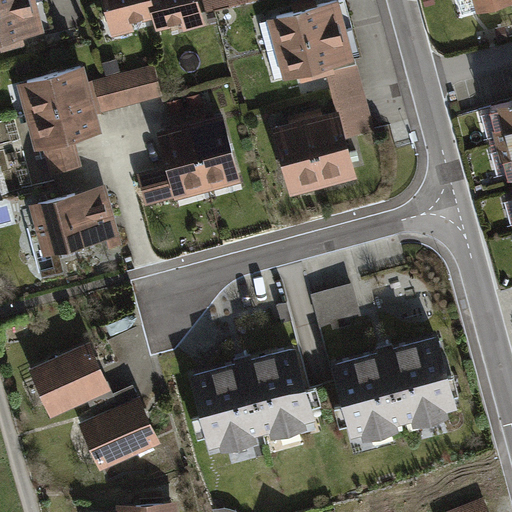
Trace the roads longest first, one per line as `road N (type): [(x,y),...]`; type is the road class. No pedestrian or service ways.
road 1 (residential): [(457,203),(209,266),(168,300)]
road 2 (residential): [(457,203),(511,400)]
road 3 (residential): [(425,77),(457,203)]
road 4 (track): [(33,511),(0,396)]
